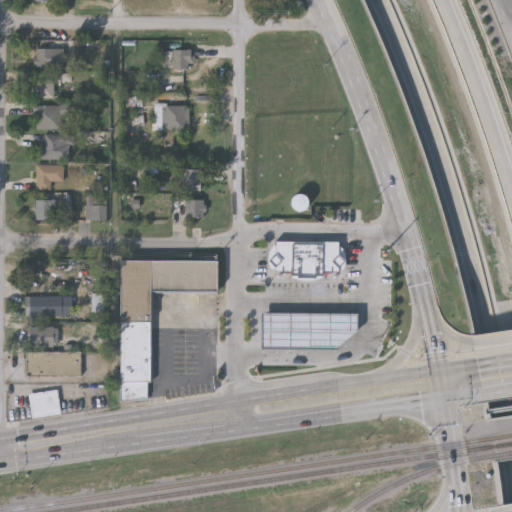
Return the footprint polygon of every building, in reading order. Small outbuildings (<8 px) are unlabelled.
[(62,49),(62,69),(36,69),(36,49),(62,49)] [(173,69),(173,50),(189,50),(189,69),(173,69)] [(35,98),(35,80),(53,80),(53,98),(35,98)] [(60,105),(60,129),(34,129),(34,105),(60,105)] [(187,105),(187,130),(163,130),(163,105),(187,105)] [(70,159),(43,159),(43,134),(70,134),(70,159)] [(36,189),(36,165),(62,165),(62,181),(50,181),(50,189),(36,189)] [(182,190),(182,170),(199,170),(199,190),(182,190)] [(289,207),(301,214),(309,202),(296,194),(289,207)] [(183,218),(183,212),(171,212),(171,197),(204,197),(204,218),(183,218)] [(35,219),(35,200),(54,200),(54,219),(35,219)] [(106,220),(85,220),(85,205),(106,205),(106,220)] [(330,271),(322,277),(312,280),(302,280),(292,277),(284,270),(275,270),(275,239),(337,240),(337,271),(330,271)] [(120,397),(119,258),(218,258),(218,290),(151,290),(151,397),(120,397)] [(62,293),(62,313),(26,313),(26,293),(62,293)] [(262,310),(357,311),(357,330),(337,347),(262,346),(262,310)] [(30,344),(30,324),(54,324),(54,344),(30,344)] [(81,350),(81,373),(28,373),(28,350),(81,350)] [(32,416),(30,391),(59,388),(61,413),(32,416)]
